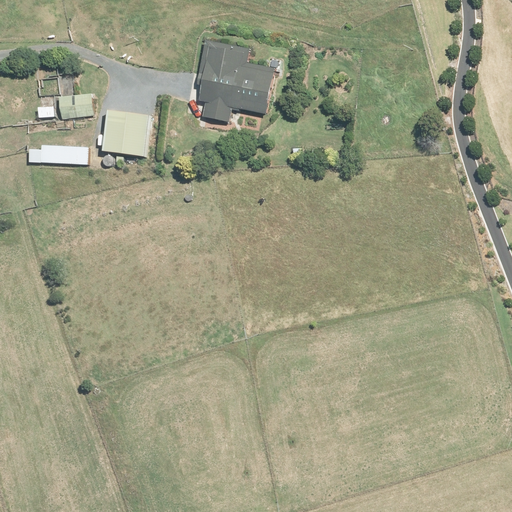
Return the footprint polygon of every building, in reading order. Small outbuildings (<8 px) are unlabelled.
[(255,52),(210,44),(204,76),(208,77),(204,102),(210,103),(207,118),(233,123),(236,108),(272,115),(281,71),(252,65),(255,52)] [(74,98),(72,80),(61,82),(66,120),(75,119),(98,116),(96,95),(74,98)] [(58,118),(58,108),(42,109),(42,119),(58,118)] [(146,116),(113,112),(108,153),(142,157),(146,116)] [(46,151),(34,150),(33,164),(92,166),(92,149),(46,147),(46,151)]
